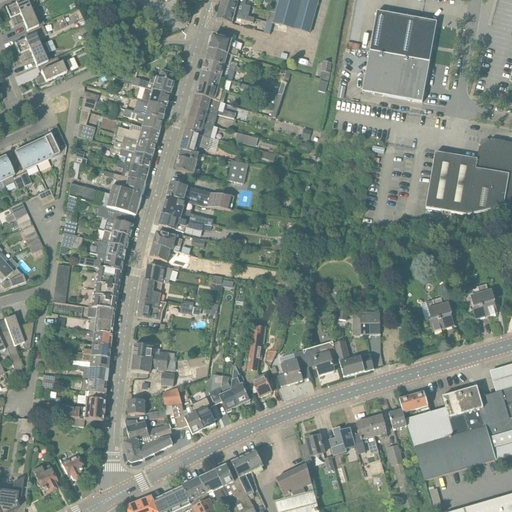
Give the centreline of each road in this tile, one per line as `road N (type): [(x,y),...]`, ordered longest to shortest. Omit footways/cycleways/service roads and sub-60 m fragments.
road 1 (residential): [(109,499),(133,271),(196,46)]
road 2 (tertiary): [(109,499),(300,409),(511,345)]
road 3 (residential): [(68,147),(75,83),(165,42),(196,46)]
road 4 (residential): [(477,0),(462,99),(469,108),(511,116)]
